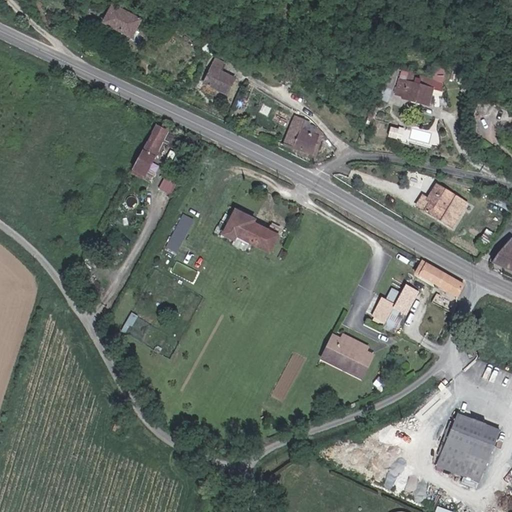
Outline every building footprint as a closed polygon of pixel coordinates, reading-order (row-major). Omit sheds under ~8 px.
[(106,23),(134,37),(143,17),(116,3),(115,5),(106,23)] [(219,58),(209,77),(214,80),(211,86),(229,96),(238,78),(223,71),(227,62),(219,58)] [(389,68),(378,98),(385,101),(397,71),(389,68)] [(214,80),(209,77),(206,84),(211,86),(214,80)] [(434,86),(406,80),(406,83),(398,81),(395,94),(403,96),(402,98),(430,104),(434,86)] [(284,144),(315,154),(323,133),(306,119),(295,115),(284,144)] [(148,175),(171,131),(159,124),(134,168),(148,175)] [(389,133),(402,136),(404,128),(391,125),(389,133)] [(164,176),(159,188),(172,194),(177,182),(164,176)] [(449,227),(466,202),(439,184),(428,200),(422,196),(416,205),(449,227)] [(257,219),(239,210),(227,233),(237,238),(239,233),(273,251),(284,232),(274,227),(272,230),(255,221),(257,219)] [(183,212),(166,247),(178,253),(194,217),(183,212)] [(494,233),(488,229),(481,242),(487,245),(494,233)] [(511,266),(511,238),(510,238),(494,258),(511,266)] [(422,275),(428,262),(423,259),(417,272),(422,275)] [(459,295),(466,282),(428,262),(422,275),(459,295)] [(404,291),(396,307),(408,313),(421,288),(409,282),(404,291)] [(402,326),(408,313),(396,307),(404,291),(394,286),(379,315),(402,326)] [(376,353),(334,333),(321,359),(364,379),(376,353)] [(136,424),(141,411),(128,407),(124,418),(136,424)] [(440,464),(482,479),(501,429),(459,414),(440,464)] [(346,511),(352,511),(349,508),(351,505),(352,502),(352,500),(352,498),(351,493),(349,491),(348,489),(345,487),(343,486),(340,485),(337,486),(335,486),(332,488),(329,491),(327,493),(326,496),(326,500),(326,503),(328,507),(330,509),(331,510),(335,511),(340,511),(342,511),(345,510),(346,511)] [(325,511),(316,498),(296,511),(325,511)]
